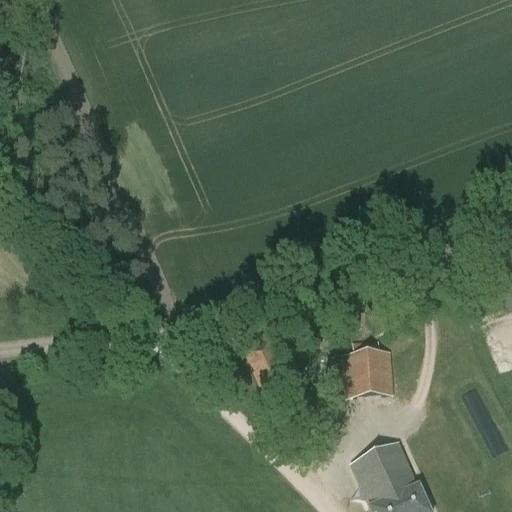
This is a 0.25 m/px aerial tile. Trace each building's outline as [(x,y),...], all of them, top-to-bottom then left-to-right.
[(483,325),(496,319),(487,296),(474,301),(483,325)] [(405,307),(368,321),(374,340),(412,327),(405,307)] [(437,402),(436,378),(428,378),(425,342),(395,344),(398,399),(396,399),(397,415),(416,413),(415,403),(437,402)] [(242,355),(263,399),(290,388),(269,344),(242,355)] [(341,359),(344,403),(393,399),(390,355),(378,355),(377,345),(351,347),(352,358),(341,359)] [(292,428),(304,451),(340,434),(329,410),(292,428)] [(396,448),(349,469),(368,511),(366,511),(426,511),(417,490),(415,491),(396,448)]
